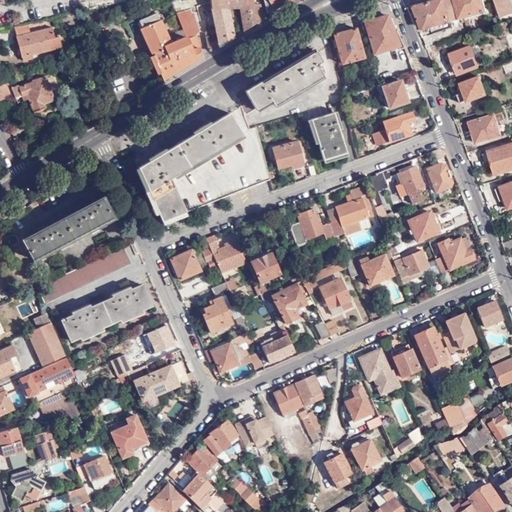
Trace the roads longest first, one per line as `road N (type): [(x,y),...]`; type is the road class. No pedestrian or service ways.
road 1 (residential): [(149,254),(447,133)]
road 2 (residential): [(501,279),(217,406)]
road 3 (primary): [(99,134),(289,21)]
road 4 (residential): [(149,254),(217,406)]
road 5 (residential): [(447,133),(501,279)]
road 6 (residential): [(120,511),(217,406)]
road 7 (residential): [(397,0),(447,133)]
road 8 (residential): [(99,134),(149,254)]
